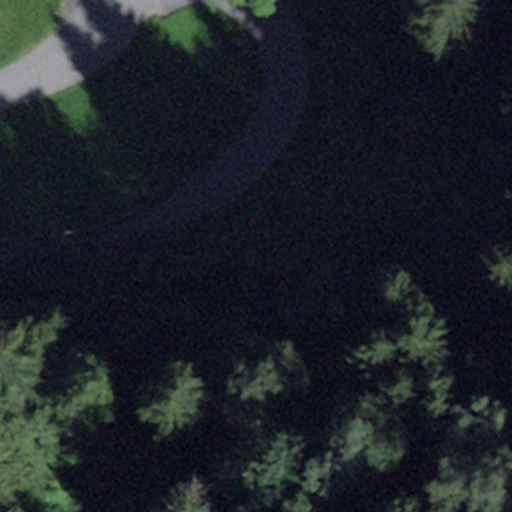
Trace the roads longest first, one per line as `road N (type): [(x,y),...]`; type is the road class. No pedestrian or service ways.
road 1 (unclassified): [(249,0),(276,32),(281,85),(269,120),(231,174),(174,218),(134,233),(0,259)]
road 2 (unclassified): [(0,93),(121,0)]
